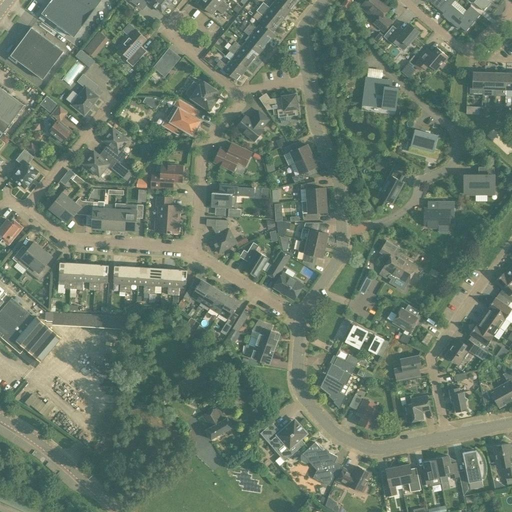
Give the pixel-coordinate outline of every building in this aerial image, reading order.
[(74,37),(89,17),(65,0),(51,0),(41,13),(74,37)] [(65,0),(89,17),(101,0),(65,0)] [(162,12),(171,0),(133,0),(133,2),(142,9),(148,1),(162,12)] [(222,15),(226,10),(213,0),(201,0),(199,4),(211,14),(216,9),(222,15)] [(222,0),(213,0),(226,10),(229,6),(223,0),(222,0)] [(276,0),(274,3),(287,14),(295,4),(289,0),(276,0)] [(345,11),(350,5),(353,1),(351,0),(344,0),(340,7),(345,11)] [(384,15),(391,8),(380,0),(366,0),(360,7),(371,16),(373,13),(378,18),(374,23),(384,32),(392,22),(384,15)] [(423,0),(437,12),(446,0),(423,0)] [(455,0),(446,0),(437,12),(459,30),(460,28),(466,33),(481,15),(471,6),(463,15),(452,5),(455,0)] [(476,0),(474,3),(483,12),(492,0),(476,0)] [(287,14),(274,3),(270,8),(263,3),(260,7),(279,23),(287,14)] [(267,27),(273,32),(279,23),(260,7),(257,11),(263,17),(259,22),(261,24),(266,29),(267,27)] [(266,29),(261,24),(257,29),(250,23),(247,27),(267,43),(275,34),(273,32),(267,27),(266,29)] [(239,28),(250,37),(246,42),(260,53),(267,43),(247,27),(247,28),(243,24),(239,28)] [(397,45),(403,50),(418,33),(410,25),(402,34),(393,25),(384,36),(395,46),(397,45)] [(63,51),(31,27),(10,56),(42,79),(63,51)] [(128,59),(127,61),(133,66),(141,57),(136,52),(147,40),(135,29),(117,49),(128,59)] [(372,39),(377,43),(383,36),(379,31),(372,39)] [(99,35),(86,50),(94,57),(104,44),(100,40),(102,37),(99,35)] [(260,53),(246,42),(242,48),(232,39),(229,42),(232,46),(252,62),(260,53)] [(225,47),(235,56),(231,61),(244,72),(252,62),(232,46),(228,43),(225,47)] [(443,63),(448,57),(437,48),(431,56),(426,52),(416,63),(425,70),(429,65),(436,71),(439,67),(442,69),(445,65),(443,63)] [(81,51),(77,57),(90,67),(94,61),(81,51)] [(210,65),(213,61),(206,56),(204,60),(210,65)] [(398,58),(395,62),(402,68),(408,60),(405,57),(398,58)] [(172,67),(162,58),(157,64),(167,73),(172,67)] [(244,72),(231,61),(227,66),(216,58),(215,60),(218,63),(217,65),(223,71),(236,81),(244,72)] [(484,73),(473,73),(472,88),(470,88),(470,94),(484,94),(484,89),(484,73)] [(484,73),(484,89),(495,90),(496,74),(484,73)] [(496,74),(495,90),(506,90),(507,74),(496,74)] [(71,105),(84,115),(89,109),(92,111),(96,106),(93,104),(99,97),(92,92),(97,86),(83,75),(78,82),(85,88),(71,105)] [(368,78),(367,78),(366,78),(365,85),(371,86),(368,105),(395,109),(398,89),(391,88),(383,87),(383,80),(368,78)] [(204,82),(201,87),(199,86),(191,98),(192,99),(191,101),(198,105),(199,104),(209,111),(218,98),(214,95),(217,91),(204,82)] [(0,119),(9,126),(24,105),(0,87),(1,86),(0,85),(0,119)] [(296,95),(282,97),(270,99),(266,93),(259,98),(267,110),(273,109),(274,115),(278,115),(279,117),(297,115),(296,109),(298,108),(296,95)] [(56,104),(46,96),(40,104),(50,112),(56,104)] [(161,98),(145,97),(143,102),(155,109),(161,98)] [(182,102),(173,118),(168,116),(163,125),(178,134),(181,128),(192,134),(200,121),(195,117),(198,112),(182,102)] [(53,113),(62,119),(67,111),(59,105),(53,113)] [(237,127),(254,141),(263,130),(262,129),(269,120),(258,111),(253,117),(254,118),(252,121),(246,116),(237,127)] [(9,126),(0,119),(0,131),(2,134),(9,126)] [(71,132),(57,121),(48,132),(62,143),(71,132)] [(102,141),(107,145),(103,150),(106,153),(108,154),(117,161),(120,164),(126,156),(120,151),(127,143),(126,137),(123,134),(120,135),(114,129),(112,129),(102,141)] [(410,144),(409,150),(436,158),(438,151),(433,150),(437,137),(415,131),(411,144),(410,144)] [(283,139),(276,142),(279,148),(286,145),(283,139)] [(290,152),(295,163),(312,155),(310,154),(309,151),(310,150),(307,144),(305,145),(303,140),(284,148),(286,154),(290,152)] [(152,150),(149,142),(139,146),(142,154),(152,150)] [(251,153),(231,144),(228,151),(220,148),(214,162),(221,165),(221,167),(226,169),(227,168),(233,171),(237,164),(239,163),(245,166),(251,153)] [(11,178),(25,189),(39,172),(28,164),(33,157),(24,150),(16,160),(22,165),(19,169),(17,168),(13,173),(15,174),(11,178)] [(106,153),(103,150),(99,156),(94,152),(84,163),(85,165),(92,170),(92,173),(95,175),(101,175),(108,166),(111,168),(117,161),(108,154),(106,153)] [(312,158),(312,155),(295,163),(300,174),(292,177),(295,183),(317,173),(315,167),(317,166),(314,160),(313,161),(312,158)] [(151,188),(173,189),(173,181),(182,182),(183,167),(175,166),(174,164),(169,164),(168,166),(161,165),(161,173),(159,174),(152,174),(151,188)] [(494,194),(494,167),(480,167),(480,175),(464,175),(464,194),(494,194)] [(127,180),(132,174),(125,169),(121,175),(127,180)] [(140,171),(138,187),(146,188),(148,172),(140,171)] [(81,187),(85,182),(76,175),(72,180),(81,187)] [(399,190),(403,183),(389,175),(378,196),(392,203),(396,196),(399,191),(399,190)] [(301,190),(301,202),(326,200),(324,198),(324,194),(325,194),(325,188),(315,189),(315,182),(303,184),(303,189),(301,190)] [(254,189),(237,187),(220,186),(219,193),(212,193),(211,207),(231,208),(231,205),(234,204),(236,201),(237,196),(254,197),(254,189)] [(49,208),(59,216),(71,200),(67,197),(70,192),(66,188),(49,208)] [(157,232),(178,234),(179,220),(177,220),(178,214),(180,214),(180,206),(172,205),(172,198),(157,197),(156,205),(159,205),(158,219),(155,222),(155,230),(157,232)] [(75,203),(71,200),(59,216),(68,223),(76,213),(78,215),(86,215),(87,202),(83,202),(79,198),(75,203)] [(325,202),(326,200),(301,202),(302,202),(303,220),(319,218),(319,212),(326,212),(326,205),(325,205),(325,202)] [(424,209),(424,218),(426,218),(426,225),(427,225),(427,228),(437,228),(437,225),(438,225),(448,225),(449,225),(449,218),(454,218),(454,201),(437,201),(437,209),(424,209)] [(103,229),(104,209),(97,209),(98,202),(87,202),(86,215),(92,216),(92,228),(103,229)] [(137,211),(126,210),(124,230),(135,231),(136,218),(142,219),(143,205),(137,205),(137,211)] [(114,230),(115,210),(104,209),(103,229),(114,230)] [(115,210),(114,230),(124,230),(126,210),(115,210)] [(228,228),(228,221),(207,219),(206,226),(212,227),(217,236),(211,239),(219,253),(236,244),(236,243),(236,242),(228,228)] [(2,239),(9,244),(22,228),(14,221),(12,223),(7,220),(4,224),(0,220),(0,233),(4,237),(2,239)] [(274,221),(267,220),(269,230),(275,227),(274,221)] [(284,236),(287,222),(276,222),(279,235),(284,236)] [(303,228),(301,240),(325,246),(324,243),(325,240),(326,240),(328,234),(327,234),(329,224),(326,222),(305,222),(304,228),(303,228)] [(236,243),(236,244),(238,248),(248,242),(245,237),(236,242),(236,243)] [(325,246),(301,240),(300,240),(298,251),(300,252),(304,253),(302,263),(314,270),(317,256),(323,257),(324,251),(323,251),(324,247),(325,246)] [(390,285),(402,292),(417,266),(399,255),(402,250),(387,241),(380,252),(389,258),(380,274),(387,278),(388,277),(393,280),(390,285)] [(26,262),(30,266),(43,250),(34,242),(26,252),(21,248),(12,259),(22,267),(26,262)] [(244,269),(257,277),(262,269),(266,262),(268,258),(256,251),(259,246),(253,243),(247,253),(252,256),(244,269)] [(283,250),(288,253),(290,245),(282,243),(283,250)] [(52,257),(43,250),(30,266),(34,269),(30,274),(40,281),(48,271),(44,267),(52,257)] [(289,256),(282,251),(268,274),(275,279),(289,256)] [(271,265),(266,262),(262,269),(267,272),(271,265)] [(65,289),(71,289),(72,263),(60,263),(58,286),(65,287),(65,289)] [(83,282),(84,264),(72,263),(71,289),(76,289),(76,281),(83,282)] [(94,291),(96,265),(84,264),(83,282),(89,282),(89,290),(94,291)] [(108,266),(96,265),(94,291),(100,291),(100,283),(107,283),(108,266)] [(119,292),(125,292),(127,267),(114,266),(113,284),(120,284),(119,292)] [(138,285),(139,268),(127,267),(125,292),(131,293),(131,285),(138,285)] [(149,294),(151,268),(139,268),(138,285),(144,285),(143,294),(149,294)] [(162,287),(163,269),(151,268),(149,294),(154,294),(155,286),(162,287)] [(173,295),(175,270),(163,269),(162,287),(168,287),(167,295),(173,295)] [(187,270),(175,270),(173,295),(178,296),(179,288),(186,288),(187,270)] [(283,273),(274,287),(294,299),(302,285),(299,283),(300,282),(294,278),(293,280),(283,273)] [(511,303),(511,281),(504,273),(495,281),(506,293),(502,296),(511,303)] [(373,277),(366,274),(358,290),(365,293),(373,277)] [(191,297),(200,303),(211,286),(201,280),(196,289),(190,286),(184,297),(189,300),(191,297)] [(211,286),(200,303),(209,308),(220,291),(211,286)] [(220,291),(209,308),(219,314),(229,297),(220,291)] [(239,303),(229,297),(219,314),(228,320),(226,323),(231,326),(238,315),(233,312),(239,303)] [(11,298),(0,311),(0,336),(20,354),(21,353),(24,349),(40,362),(61,338),(37,317),(35,318),(11,298)] [(489,309),(505,320),(511,310),(511,303),(508,307),(495,299),(488,309),(489,309)] [(405,310),(401,308),(393,323),(409,332),(417,318),(416,317),(419,311),(408,305),(405,310)] [(484,317),(500,328),(505,320),(489,309),(484,317)] [(249,314),(244,310),(232,329),(238,333),(249,314)] [(126,330),(127,317),(53,313),(52,325),(126,330)] [(478,325),(494,337),(500,328),(484,317),(478,325)] [(261,333),(258,339),(275,346),(279,334),(271,331),(273,326),(258,321),(252,330),(261,333)] [(183,330),(188,333),(193,325),(188,322),(183,330)] [(491,349),(487,347),(494,337),(478,325),(477,324),(470,335),(482,344),(480,347),(480,348),(488,353),(491,349)] [(353,325),(346,339),(361,346),(368,332),(353,325)] [(205,329),(199,326),(194,334),(199,338),(205,329)] [(428,346),(434,335),(429,332),(422,342),(428,346)] [(389,343),(375,336),(369,350),(382,357),(389,343)] [(272,358),(271,357),(275,346),(258,339),(255,348),(246,344),(244,355),(270,364),(272,358)] [(475,354),(480,348),(480,347),(473,343),(469,348),(457,340),(446,356),(458,364),(468,350),(475,354)] [(495,357),(501,361),(508,351),(502,347),(495,357)] [(349,355),(346,361),(356,366),(359,360),(349,355)] [(332,364),(320,388),(329,395),(329,396),(334,402),(340,409),(346,396),(340,392),(344,384),(346,385),(356,366),(346,361),(336,356),(332,364)] [(402,368),(394,369),(397,381),(420,376),(419,369),(421,368),(419,356),(401,360),(402,368)] [(178,383),(183,393),(213,378),(210,372),(204,375),(201,371),(178,383)] [(507,382),(500,386),(509,402),(511,400),(511,374),(508,371),(503,374),(507,382)] [(454,375),(455,382),(467,379),(466,373),(454,375)] [(500,408),(509,402),(500,386),(494,390),(491,384),(488,386),(486,382),(480,384),(484,403),(496,401),(500,408)] [(465,411),(466,410),(466,408),(467,408),(465,401),(466,401),(467,400),(467,399),(465,397),(464,392),(459,393),(459,388),(449,390),(451,402),(453,402),(455,412),(461,411),(461,412),(465,411)] [(244,389),(236,394),(231,397),(211,408),(212,411),(201,417),(208,429),(206,430),(211,440),(232,428),(224,414),(250,400),(244,389)] [(30,405),(39,412),(45,404),(32,393),(25,402),(29,406),(30,405)] [(349,407),(356,410),(362,398),(355,395),(349,407)] [(423,419),(420,408),(429,406),(427,396),(411,400),(412,404),(404,405),(408,422),(423,419)] [(367,407),(359,424),(371,430),(374,426),(379,428),(384,419),(378,416),(380,412),(373,408),(375,405),(364,399),(362,405),(367,407)] [(307,434),(294,420),(270,441),(286,459),(284,461),(285,461),(305,444),(301,439),(307,434)] [(263,425),(257,430),(266,440),(278,430),(272,423),(266,428),(263,425)] [(306,462),(307,462),(308,462),(309,461),(309,462),(311,460),(319,470),(320,470),(315,479),(329,486),(335,476),(337,477),(342,466),(334,462),(337,457),(328,452),(326,457),(322,453),(323,451),(315,442),(302,454),(303,455),(302,456),(302,457),(302,458),(302,459),(302,460),(303,461),(304,461),(304,462),(305,462),(306,462)] [(499,466),(502,467),(505,467),(509,485),(511,483),(511,459),(511,458),(508,444),(495,447),(499,466)] [(482,480),(476,451),(463,453),(469,483),(482,480)] [(448,457),(437,459),(440,475),(439,475),(441,481),(448,479),(446,474),(449,473),(450,479),(459,477),(457,463),(449,464),(448,457)] [(438,475),(439,475),(440,475),(437,459),(437,461),(425,463),(426,469),(418,470),(421,486),(440,482),(438,475)] [(398,467),(401,484),(409,482),(411,492),(421,490),(418,476),(412,477),(410,464),(398,467)] [(358,467),(354,474),(343,469),(337,481),(354,490),(355,488),(363,492),(367,484),(365,483),(370,474),(358,467)] [(397,495),(396,485),(401,484),(398,467),(386,470),(389,481),(382,483),(385,497),(397,495)]
